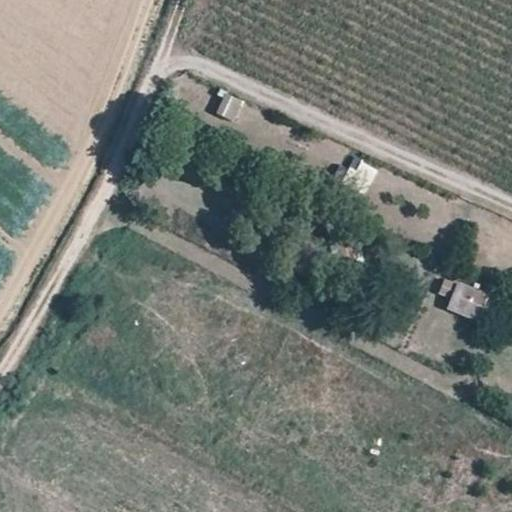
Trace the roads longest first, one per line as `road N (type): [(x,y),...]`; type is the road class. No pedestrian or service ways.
road 1 (track): [(186,0),(125,147),(0,375)]
road 2 (track): [(166,51),(511,205)]
